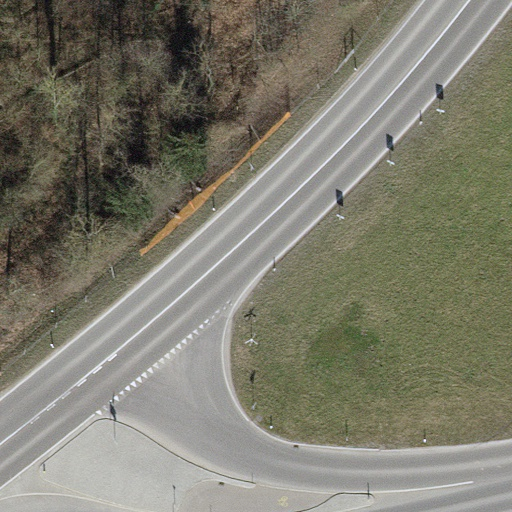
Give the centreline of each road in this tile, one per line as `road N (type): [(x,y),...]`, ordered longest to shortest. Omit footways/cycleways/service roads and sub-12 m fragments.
road 1 (primary): [(126,346),(247,233),(459,0)]
road 2 (tertiary): [(454,489),(241,452),(126,346)]
road 3 (primary): [(0,443),(126,346)]
